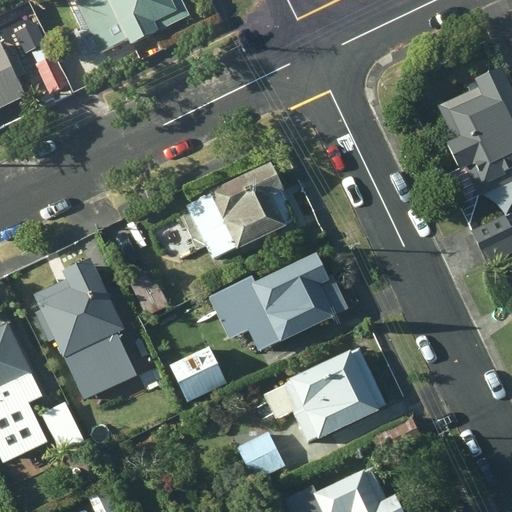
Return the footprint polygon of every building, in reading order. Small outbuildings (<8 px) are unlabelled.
[(122,50),(138,43),(116,0),(64,0),(93,59),(121,46),(122,50)] [(116,0),(138,43),(186,19),(177,0),(175,0),(174,1),(173,0),(116,0)] [(0,110),(29,98),(1,40),(0,40),(0,110)] [(71,45),(51,55),(67,87),(87,77),(71,45)] [(50,59),(31,68),(45,97),(64,88),(50,59)] [(511,108),(494,72),(467,86),(470,92),(432,112),(448,144),(438,149),(451,175),(443,178),(467,225),(475,200),(511,182),(511,108)] [(276,189),(262,162),(201,189),(203,193),(178,204),(181,210),(171,214),(189,251),(198,246),(205,260),(288,221),(274,190),(276,189)] [(511,255),(511,215),(511,214),(477,230),(493,264),(511,255)] [(251,351),(342,307),(327,277),(321,280),(308,252),(247,281),(245,278),(202,297),(220,336),(240,327),(251,351)] [(58,278),(24,294),(55,358),(57,357),(77,399),(130,375),(109,331),(116,327),(82,256),(54,270),(58,278)] [(149,271),(125,280),(142,316),(165,305),(149,271)] [(0,322),(0,461),(41,442),(22,401),(36,395),(2,321),(0,322)] [(302,443),(382,405),(354,345),(256,391),(268,419),(286,410),(302,443)] [(204,346),(164,364),(179,401),(220,384),(204,346)] [(155,367),(128,379),(145,414),(171,402),(155,367)] [(59,402),(35,413),(57,454),(81,442),(59,402)] [(417,440),(407,417),(367,435),(378,458),(417,440)] [(282,469),(265,432),(232,447),(249,484),(282,469)] [(307,484),(276,499),(282,511),(397,511),(389,494),(380,499),(366,469),(358,473),(356,469),(310,491),(307,484)] [(121,511),(109,487),(91,496),(98,511),(121,511)]
